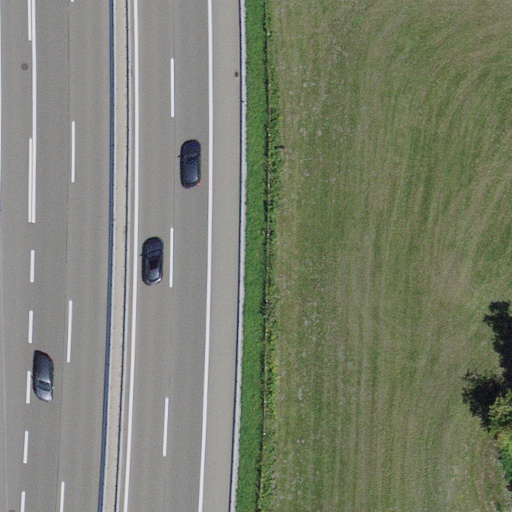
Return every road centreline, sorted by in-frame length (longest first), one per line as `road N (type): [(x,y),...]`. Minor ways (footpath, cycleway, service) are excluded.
road 1 (motorway): [(173,511),(184,0)]
road 2 (motorway): [(79,0),(70,511)]
